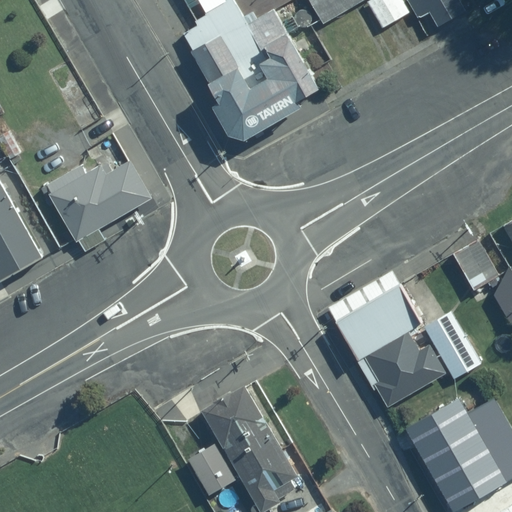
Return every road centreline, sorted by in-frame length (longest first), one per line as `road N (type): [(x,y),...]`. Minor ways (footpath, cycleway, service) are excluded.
road 1 (residential): [(511,106),(289,235)]
road 2 (residential): [(96,0),(221,215)]
road 3 (residential): [(274,298),(398,511)]
road 4 (residential): [(200,278),(0,396)]
